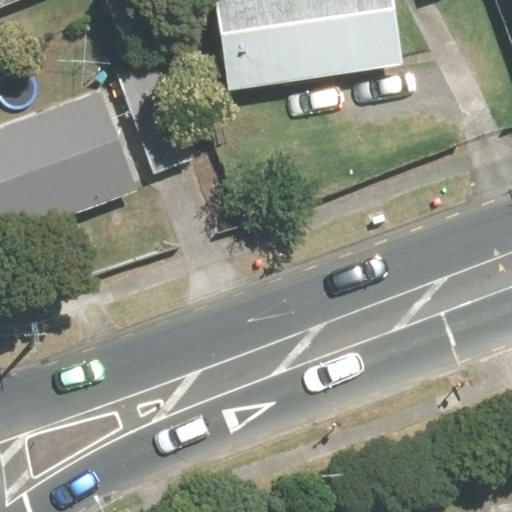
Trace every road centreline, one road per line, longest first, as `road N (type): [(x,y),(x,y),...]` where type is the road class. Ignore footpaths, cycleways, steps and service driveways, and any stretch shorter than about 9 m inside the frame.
road 1 (secondary): [(0,412),(157,360),(331,339)]
road 2 (secondary): [(331,339),(162,449),(44,511)]
road 3 (secondary): [(511,271),(331,339)]
